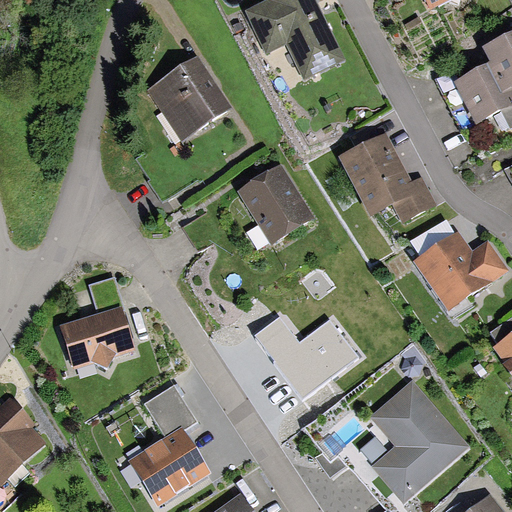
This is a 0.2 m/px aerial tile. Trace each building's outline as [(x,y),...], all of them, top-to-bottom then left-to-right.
[(346,62),(315,0),(262,0),(244,9),(265,53),(285,43),(304,83),(346,62)] [(425,0),(431,10),(449,0),(460,0),(461,0),(425,0)] [(511,129),(511,128),(511,31),(482,47),(490,63),(454,82),(476,124),(501,111),(511,129)] [(196,58),(148,91),(181,140),(229,107),(196,58)] [(386,131),(339,156),(373,219),(393,208),(401,225),(439,205),(424,176),(413,182),(386,131)] [(164,141),(136,160),(150,179),(147,181),(164,205),(194,184),(164,141)] [(281,163),(238,191),(273,245),(316,218),(281,163)] [(411,242),(421,256),(454,233),(445,220),(411,242)] [(421,256),(414,261),(453,316),(471,304),(466,297),(508,268),(488,240),(473,250),(459,230),(454,233),(421,256)] [(98,312),(61,325),(77,370),(94,364),(108,371),(114,357),(136,350),(112,279),(89,287),(98,312)] [(275,366),(301,400),(357,356),(329,321),(301,343),(279,315),(253,335),(277,364),(275,366)] [(511,317),(490,332),(498,343),(511,333),(511,317)] [(511,333),(498,343),(493,346),(504,361),(502,363),(511,376),(511,333)] [(412,380),(369,415),(377,424),(341,454),(389,511),(390,511),(468,448),(412,380)] [(145,404),(167,437),(182,427),(185,431),(198,422),(174,385),(145,404)] [(13,398),(0,408),(0,487),(1,488),(49,446),(34,428),(37,425),(13,398)] [(159,506),(212,473),(185,431),(182,427),(167,437),(130,461),(159,506)] [(254,511),(241,493),(214,511),(254,511)] [(502,511),(487,495),(467,511),(502,511)]
